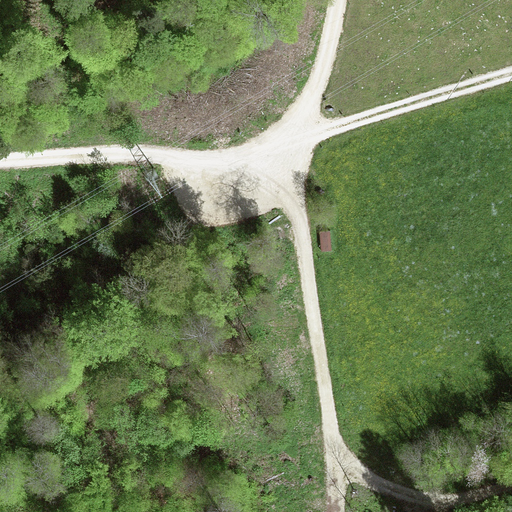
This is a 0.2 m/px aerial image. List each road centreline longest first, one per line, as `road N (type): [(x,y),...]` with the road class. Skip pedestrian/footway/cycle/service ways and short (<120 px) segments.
road 1 (track): [(338,453),(284,166),(291,141)]
road 2 (track): [(284,166),(156,156),(0,160)]
road 3 (track): [(511,78),(291,141)]
road 4 (track): [(511,485),(445,498),(381,482),(338,453)]
road 5 (track): [(291,141),(336,0)]
